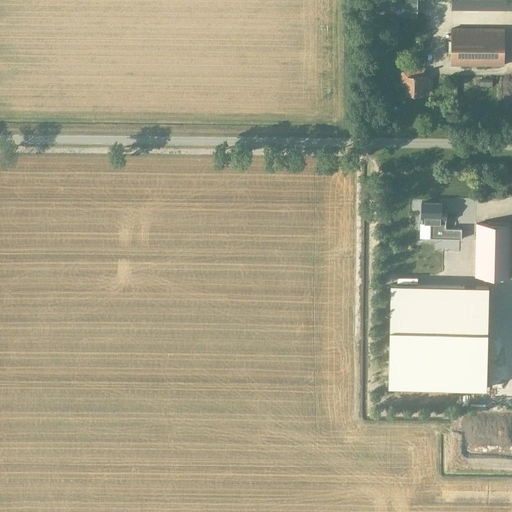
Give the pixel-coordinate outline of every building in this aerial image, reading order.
[(375,0),(376,15),(416,16),(416,0),(375,0)] [(511,9),(511,0),(451,0),(451,9),(511,9)] [(511,10),(503,10),(503,27),(511,27),(511,18),(511,10)] [(503,65),(504,29),(451,28),(451,65),(503,65)] [(407,74),(401,74),(401,87),(407,87),(407,94),(420,95),(421,87),(428,87),(428,76),(422,76),(422,69),(407,69),(407,74)] [(447,202),(447,203),(441,203),(441,202),(422,202),(421,215),(421,223),(440,224),(441,216),(452,217),(453,203),(447,202)] [(511,277),(511,224),(476,223),(474,276),(511,277)] [(488,286),(389,284),(387,386),(485,388),(488,286)]
